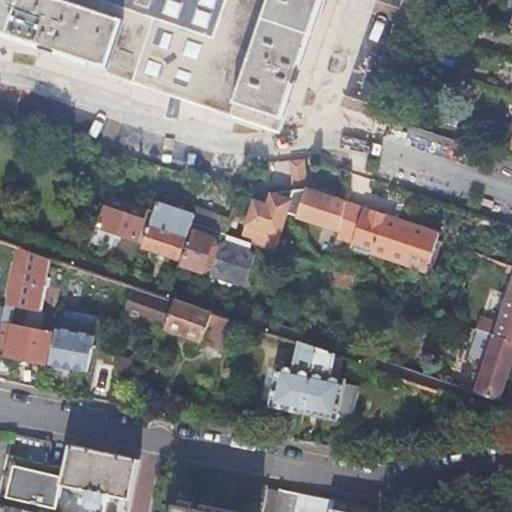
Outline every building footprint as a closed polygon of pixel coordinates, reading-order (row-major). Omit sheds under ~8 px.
[(0,0),(0,35),(277,128),(292,87),(294,88),(301,70),(298,69),(319,5),(322,6),(324,0),(0,0)] [(405,63),(401,77),(407,79),(411,65),(405,63)] [(131,205),(105,197),(94,229),(133,242),(141,220),(127,216),(131,205)] [(197,216),(195,216),(157,203),(154,213),(141,249),(182,262),(191,234),(193,226),(197,216)] [(226,237),(231,222),(197,211),(195,216),(197,216),(193,226),(197,228),(221,235),(226,237)] [(256,230),(231,222),(226,237),(251,245),(256,230)] [(251,245),(226,237),(224,246),(218,249),(215,243),(221,235),(197,228),(195,235),(184,269),(204,276),(206,270),(210,272),(215,280),(218,281),(220,284),(230,288),(234,286),(237,287),(245,283),(252,264),(247,255),(251,245)] [(0,323),(0,357),(39,364),(46,330),(35,328),(39,310),(34,309),(45,258),(12,247),(1,306),(15,309),(11,326),(0,323)] [(339,251),(332,271),(359,280),(366,259),(339,251)] [(359,280),(332,271),(327,285),(354,294),(359,280)] [(511,345),(511,284),(497,324),(478,317),(473,332),(481,335),(511,345)] [(122,316),(199,342),(221,349),(227,320),(127,286),(122,316)] [(53,330),(46,365),(85,372),(92,338),(53,330)] [(511,345),(481,335),(462,389),(498,401),(511,361),(511,345)] [(258,407),(301,415),(314,350),(296,344),(291,369),(267,364),(258,407)] [(329,377),(334,357),(314,350),(301,415),(337,422),(338,417),(352,419),(358,389),(343,386),(345,380),(329,377)] [(57,511),(61,489),(65,471),(49,467),(55,445),(15,436),(1,499),(57,511)] [(107,511),(128,511),(138,462),(70,448),(65,471),(61,489),(86,494),(83,508),(98,511),(101,498),(109,500),(107,511)] [(276,511),(281,492),(267,490),(262,511),(276,511)] [(372,511),(370,511),(281,492),(276,511),(372,511)] [(221,511),(174,503),(172,511),(221,511)]
